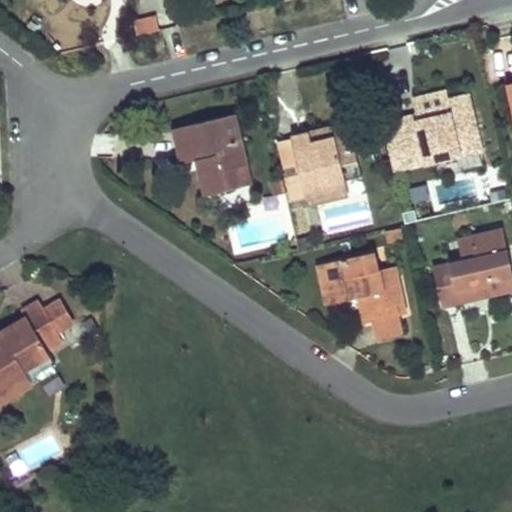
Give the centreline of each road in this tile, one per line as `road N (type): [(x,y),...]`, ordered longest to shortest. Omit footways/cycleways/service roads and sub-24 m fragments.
road 1 (residential): [(511,390),(414,411),(360,396),(100,219),(53,171)]
road 2 (residential): [(437,14),(53,105)]
